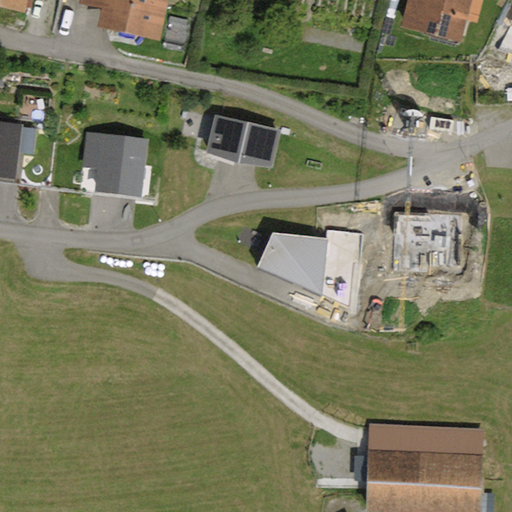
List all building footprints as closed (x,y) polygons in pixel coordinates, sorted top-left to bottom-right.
[(0,0),(0,7),(61,23),(67,0),(0,0)] [(180,0),(92,0),(91,7),(117,11),(114,35),(175,43),(180,0)] [(472,0),(407,0),(401,28),(463,42),(472,0)] [(217,118),(207,155),(270,171),(280,135),(217,118)] [(34,124),(0,122),(0,177),(32,179),(34,124)] [(154,139),(95,135),(91,193),(150,198),(154,139)] [(460,216),(395,216),(395,271),(459,271),(460,216)] [(326,240),(272,236),(258,270),(326,299),(326,240)] [(476,511),(481,432),(373,427),(368,511),(476,511)]
